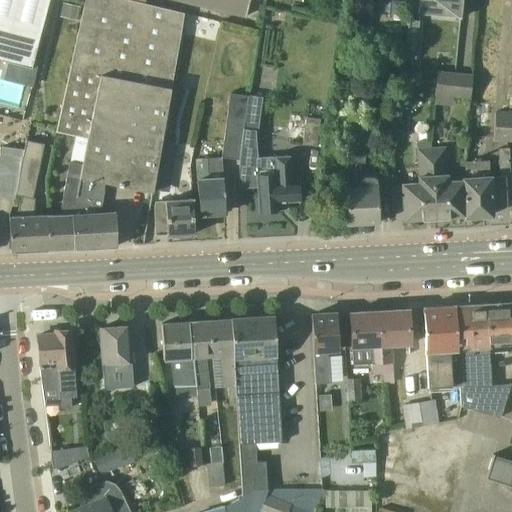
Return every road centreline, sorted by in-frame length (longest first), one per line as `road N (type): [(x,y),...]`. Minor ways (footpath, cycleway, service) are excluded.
road 1 (secondary): [(2,276),(511,251)]
road 2 (residential): [(27,511),(2,276)]
